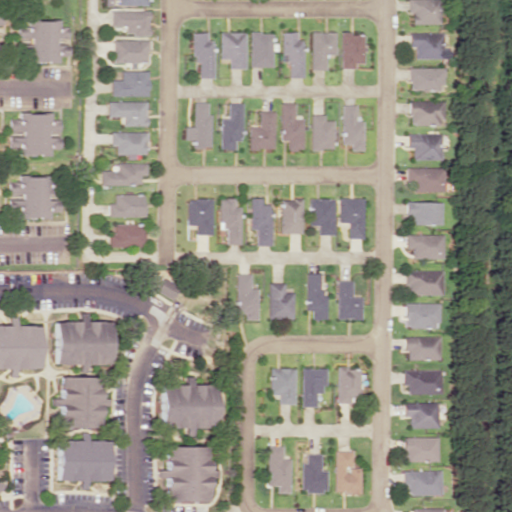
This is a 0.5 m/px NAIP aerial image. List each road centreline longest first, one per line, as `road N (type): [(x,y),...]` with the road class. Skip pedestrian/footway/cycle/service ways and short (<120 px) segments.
road 1 (residential): [(384,0),(380,511)]
road 2 (residential): [(248,511),(249,350),(379,344)]
road 3 (residential): [(168,0),(165,266)]
road 4 (residential): [(168,10),(384,10)]
road 5 (residential): [(167,174),(381,175)]
road 6 (residential): [(0,291),(82,288),(141,304),(194,338)]
road 7 (residential): [(159,316),(128,404),(130,511)]
